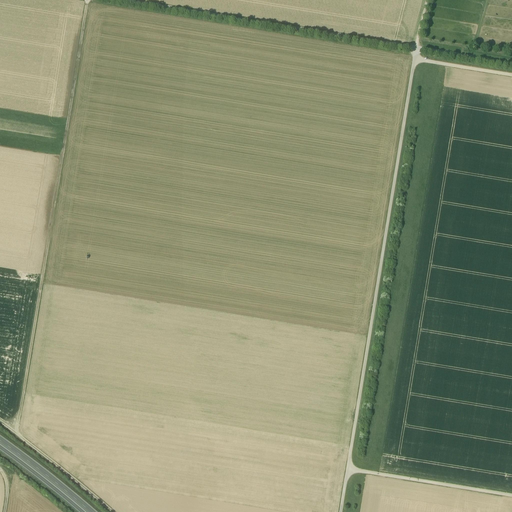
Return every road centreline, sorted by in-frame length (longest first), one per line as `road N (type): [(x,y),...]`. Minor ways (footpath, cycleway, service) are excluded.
road 1 (track): [(427,0),(341,511)]
road 2 (track): [(88,0),(18,434)]
road 3 (residential): [(511,64),(113,0)]
road 4 (track): [(511,495),(348,469)]
road 5 (track): [(0,421),(110,511)]
